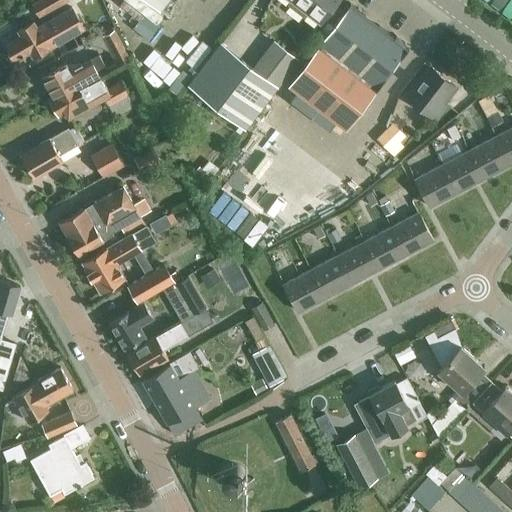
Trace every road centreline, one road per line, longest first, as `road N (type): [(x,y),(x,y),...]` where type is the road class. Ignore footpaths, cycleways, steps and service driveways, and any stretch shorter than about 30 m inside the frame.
road 1 (residential): [(176,511),(0,190)]
road 2 (residential): [(294,380),(473,288)]
